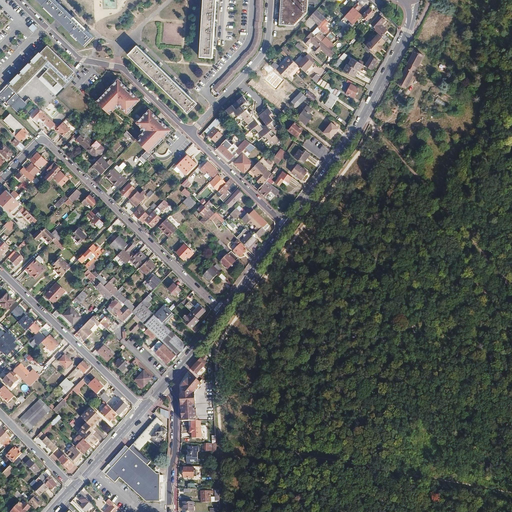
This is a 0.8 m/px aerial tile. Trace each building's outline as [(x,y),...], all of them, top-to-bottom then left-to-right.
[(35,0),(85,47),(94,37),(86,30),(76,20),(64,8),(55,0),(35,0)] [(203,0),(200,57),(213,58),(214,43),(215,27),(216,8),(216,0),(203,0)] [(220,80),(213,88),(218,92),(225,85),(226,85),(235,76),(234,75),(237,73),(246,63),(251,58),(255,54),(257,50),(259,45),(261,39),(262,30),(261,30),(262,23),(263,23),(264,9),(263,9),(263,0),(256,0),(256,9),(257,9),(256,22),(255,22),(254,29),(255,29),(254,38),(253,43),(250,48),(246,53),(241,58),(232,68),(229,70),(230,71),(220,81),(220,80)] [(282,0),(282,19),(280,19),(279,25),(295,26),(307,12),(308,2),(308,0),(282,0)] [(354,8),(343,20),(347,24),(358,12),(354,8)] [(368,9),(364,14),(365,15),(360,20),(366,25),(368,22),(368,21),(375,13),(370,9),(369,10),(368,9)] [(317,10),(310,17),(319,25),(325,20),(326,18),(317,10)] [(381,12),(372,22),(373,23),(372,25),(377,30),(376,31),(378,33),(385,41),(387,42),(389,39),(384,34),(386,32),(382,29),(384,27),(381,25),(386,21),(382,17),(384,15),(381,12)] [(350,22),(339,34),(342,36),(358,19),(356,18),(351,23),(350,22)] [(325,20),(319,25),(318,27),(324,33),(322,36),(315,30),(313,33),(322,41),(326,37),(328,35),(326,33),(328,31),(326,29),(327,28),(325,26),(328,23),(325,20)] [(29,28),(34,32),(38,27),(33,23),(29,28)] [(363,28),(356,36),(358,37),(367,27),(366,26),(363,28)] [(331,50),(322,41),(313,33),(312,32),(304,41),(308,45),(311,42),(317,47),(314,50),(317,53),(321,49),(329,56),(330,56),(331,57),(335,53),(331,50)] [(368,41),(365,45),(366,45),(371,50),(374,53),(378,49),(380,50),(383,46),(382,44),(385,41),(378,33),(370,41),(368,41)] [(326,37),(322,41),(331,50),(335,45),(326,37)] [(299,42),(296,45),(301,52),(304,49),(299,42)] [(72,67),(47,43),(9,85),(0,93),(0,100),(1,99),(3,97),(19,114),(31,103),(20,92),(44,69),(47,70),(39,78),(56,96),(69,81),(74,76),(73,75),(76,71),(72,67)] [(137,45),(128,55),(188,112),(197,103),(191,97),(181,88),(166,73),(149,57),(137,45)] [(283,47),(281,49),(290,57),(292,55),(283,47)] [(424,55),(413,49),(396,81),(407,87),(424,55)] [(340,59),(343,61),(344,62),(348,56),(344,53),(333,66),(340,59)] [(305,56),(297,65),(298,65),(306,73),(314,64),(316,62),(308,54),(305,56)] [(372,56),(365,66),(371,70),(373,67),(374,68),(377,63),(376,63),(378,60),(372,56)] [(278,71),(285,78),(288,75),(289,76),(298,65),(297,65),(290,58),(278,71)] [(340,59),(333,66),(337,68),(343,61),(340,59)] [(347,64),(343,71),(354,77),(358,70),(358,71),(362,64),(353,59),(349,65),(347,64)] [(316,67),(314,64),(306,73),(308,75),(316,67)] [(317,74),(312,79),(317,83),(317,84),(321,79),(322,79),(317,74)] [(294,95),(298,90),(283,77),(279,82),(294,95)] [(120,78),(95,102),(106,110),(113,103),(122,110),(137,94),(128,86),(120,78)] [(249,84),(281,110),(285,105),(253,79),(249,84)] [(321,79),(317,84),(321,86),(325,89),(327,90),(330,85),(321,79)] [(341,92),(330,85),(327,90),(330,92),(331,92),(332,93),(338,97),(341,92)] [(345,93),(354,97),(359,88),(351,85),(350,87),(349,86),(345,93)] [(292,101),(298,107),(308,97),(301,91),(292,101)] [(310,96),(308,94),(307,93),(306,95),(313,101),(317,97),(312,93),(311,94),(310,96)] [(331,108),(338,97),(332,93),(329,97),(330,98),(326,104),(331,108)] [(259,132),(258,132),(262,137),(265,135),(269,140),(273,145),(279,140),(275,135),(280,132),(276,127),(278,125),(274,120),(273,120),(269,115),(272,113),(268,108),(259,115),(248,101),(247,101),(243,96),(226,110),(230,115),(234,111),(238,116),(241,114),(245,119),(244,119),(249,124),(248,125),(252,130),(255,127),(259,132)] [(443,108),(446,104),(438,97),(435,101),(443,108)] [(154,110),(145,102),(132,116),(139,123),(134,131),(143,138),(147,134),(149,132),(162,118),(154,110)] [(298,118),(306,124),(313,115),(310,113),(313,110),(307,106),(303,111),(301,110),(298,114),(300,116),(298,118)] [(50,128),(55,124),(38,107),(30,116),(35,121),(39,117),(50,128)] [(25,127),(10,113),(4,120),(15,131),(13,133),(20,140),(22,138),(24,139),(26,137),(25,136),(28,133),(23,128),(25,127)] [(204,131),(208,135),(215,128),(221,121),(217,118),(204,131)] [(70,129),(63,122),(58,127),(56,129),(59,132),(64,136),(70,129)] [(297,137),(303,128),(295,122),(289,130),(297,137)] [(215,128),(208,135),(215,142),(222,135),(215,128)] [(127,131),(124,134),(133,143),(136,139),(127,131)] [(76,139),(87,150),(95,143),(84,132),(76,139)] [(237,150),(226,139),(218,148),(230,159),(234,155),(237,157),(246,148),(250,143),(246,140),(237,150)] [(19,140),(15,144),(14,145),(21,151),(26,147),(19,140)] [(95,143),(87,150),(96,158),(105,149),(96,141),(95,143)] [(250,143),(246,148),(250,152),(255,147),(250,143)] [(13,153),(4,144),(0,147),(0,151),(7,158),(9,156),(10,157),(11,157),(13,155),(13,154),(12,153),(13,153)] [(281,149),(272,160),(273,160),(275,162),(278,164),(286,153),(281,149)] [(303,163),(310,154),(305,150),(303,152),(299,149),(294,157),(298,160),(298,159),(303,163)] [(152,155),(147,150),(142,156),(147,161),(152,155)] [(163,150),(157,155),(168,166),(173,160),(163,150)] [(45,160),(38,153),(34,156),(31,159),(39,167),(45,160)] [(187,155),(177,165),(187,175),(197,164),(187,155)] [(243,155),(235,163),(244,172),(253,164),(243,155)] [(102,157),(93,165),(102,174),(114,162),(111,159),(107,162),(102,157)] [(208,162),(201,170),(205,173),(206,172),(213,178),(219,172),(208,162)] [(259,162),(251,170),(260,179),(257,181),(262,186),(266,181),(269,178),(271,174),(259,162)] [(32,163),(26,169),(34,176),(36,174),(38,175),(40,174),(38,172),(40,170),(32,163)] [(60,169),(57,165),(56,166),(54,164),(48,170),(54,176),(60,169)] [(117,165),(107,176),(118,187),(125,178),(119,173),(122,170),(117,165)] [(295,175),(301,179),(307,171),(299,166),(296,170),(297,171),(295,175)] [(34,176),(26,169),(24,167),(20,170),(22,172),(19,176),(23,180),(27,176),(32,182),(35,178),(34,176)] [(69,179),(60,170),(54,177),(62,185),(69,179)] [(292,177),(287,174),(282,171),(281,173),(282,174),(275,183),(279,186),(283,179),(288,183),(292,177)] [(269,178),(266,181),(270,183),(272,185),(274,182),(271,180),(275,175),(273,174),(269,178)] [(218,175),(211,183),(219,190),(226,183),(218,175)] [(187,179),(182,184),(184,187),(186,188),(187,189),(192,184),(187,179)] [(232,181),(230,179),(226,183),(227,184),(219,191),(226,197),(230,193),(228,190),(230,187),(230,186),(233,182),(232,181)] [(25,180),(18,187),(22,191),(29,184),(25,180)] [(262,186),(258,189),(265,196),(272,189),(268,185),(270,183),(266,181),(262,186)] [(126,195),(130,199),(131,199),(138,191),(130,183),(121,192),(125,195),(126,195)] [(185,188),(182,192),(187,197),(191,193),(185,188)] [(77,189),(68,198),(69,199),(65,203),(68,206),(72,201),(73,201),(81,193),(77,189)] [(235,201),(243,193),(239,189),(226,202),(232,207),(236,202),(235,201)] [(140,193),(138,191),(131,199),(138,206),(145,198),(143,196),(146,192),(144,190),(140,193)] [(235,201),(236,202),(244,194),(243,193),(235,201)] [(58,209),(68,198),(64,195),(55,205),(58,209)] [(97,201),(99,199),(95,196),(93,198),(90,195),(86,199),(85,199),(82,202),(86,206),(89,202),(93,206),(97,202),(97,201)] [(189,196),(183,202),(190,209),(196,203),(189,196)] [(209,204),(211,202),(209,201),(204,206),(202,204),(198,209),(201,212),(199,213),(203,217),(200,221),(204,225),(214,214),(214,213),(208,207),(211,205),(209,204)] [(101,209),(97,204),(87,215),(100,227),(104,223),(101,220),(105,217),(99,211),(101,209)] [(35,223),(37,221),(21,205),(19,208),(21,210),(24,213),(23,214),(30,221),(32,220),(35,223)] [(234,218),(243,208),(240,205),(231,215),(234,218)] [(139,208),(134,213),(143,221),(149,215),(142,209),(141,211),(139,208)] [(246,211),(248,214),(266,231),(271,226),(254,210),(252,208),(250,209),(249,208),(246,211)] [(65,219),(72,226),(82,216),(75,209),(65,219)] [(154,211),(147,219),(150,222),(148,223),(152,227),(161,218),(154,211)] [(214,213),(214,214),(223,223),(225,221),(216,212),(214,213)] [(260,238),(266,231),(248,214),(242,219),(247,224),(249,222),(252,225),(254,225),(255,224),(257,226),(255,228),(259,232),(257,234),(260,238)] [(178,229),(167,218),(159,227),(170,237),(177,230),(178,229)] [(11,231),(15,223),(9,219),(5,227),(11,231)] [(232,221),(228,225),(233,231),(237,227),(232,221)] [(35,235),(39,239),(43,236),(50,244),(53,241),(56,238),(55,237),(51,233),(46,228),(43,231),(41,230),(35,235)] [(87,236),(79,228),(72,235),(80,243),(87,236)] [(55,237),(56,238),(60,242),(64,239),(61,236),(55,230),(51,233),(55,237)] [(242,242),(248,248),(257,240),(247,230),(240,237),(243,240),(242,242)] [(113,242),(111,244),(120,253),(128,245),(119,236),(117,238),(113,242)] [(60,242),(56,238),(53,241),(58,246),(61,243),(60,242)] [(230,250),(220,240),(218,242),(228,252),(230,250)] [(0,255),(9,246),(5,242),(0,247),(0,255)] [(96,242),(81,258),(80,258),(78,260),(82,263),(87,257),(88,258),(97,248),(102,253),(105,250),(102,247),(103,246),(101,244),(99,245),(96,242)] [(128,245),(120,253),(119,254),(118,255),(127,264),(130,260),(134,256),(130,251),(135,246),(131,242),(128,245)] [(185,244),(177,252),(184,260),(188,256),(189,258),(194,253),(185,244)] [(241,244),(234,251),(240,257),(243,254),(245,255),(249,251),(241,244)] [(9,251),(12,254),(15,250),(17,248),(14,245),(9,251)] [(12,254),(9,257),(17,265),(23,258),(15,250),(12,254)] [(134,256),(130,260),(137,267),(147,257),(140,250),(134,256)] [(239,258),(232,251),(221,262),(228,269),(239,258)] [(98,253),(85,266),(87,268),(97,259),(100,255),(98,253)] [(57,272),(62,277),(71,267),(61,258),(53,266),(56,269),(57,268),(59,270),(58,271),(57,272)] [(34,274),(33,275),(37,278),(46,269),(36,259),(32,263),(27,268),(34,274)] [(99,262),(97,259),(87,268),(90,271),(99,262)] [(155,265),(149,259),(140,268),(147,274),(155,265)] [(214,266),(213,265),(204,275),(211,282),(217,275),(224,281),(226,278),(219,271),(214,266)] [(31,277),(33,275),(34,274),(27,268),(24,270),(31,277)] [(90,271),(87,268),(84,272),(91,279),(94,275),(93,274),(90,271)] [(153,288),(155,289),(161,282),(158,279),(159,279),(153,273),(143,283),(145,285),(146,284),(148,282),(153,288)] [(99,274),(96,277),(105,286),(108,283),(99,274)] [(92,281),(91,282),(109,300),(114,294),(105,286),(96,277),(92,281)] [(56,282),(53,286),(54,287),(46,294),(54,303),(65,291),(56,282)] [(114,294),(118,291),(109,282),(108,283),(105,286),(114,294)] [(168,289),(175,296),(181,290),(174,283),(168,289)] [(114,294),(117,298),(123,303),(127,300),(118,291),(114,294)] [(149,295),(151,293),(149,291),(143,297),(144,299),(149,295)] [(6,307),(8,309),(16,301),(8,293),(0,300),(5,305),(3,307),(5,308),(6,307)] [(81,293),(75,299),(80,304),(86,298),(85,297),(81,293)] [(144,299),(142,301),(142,302),(148,308),(151,305),(148,302),(152,299),(149,295),(144,299)] [(132,312),(123,303),(117,298),(109,305),(110,306),(113,309),(118,314),(120,317),(123,321),(132,312)] [(186,298),(182,302),(198,318),(203,314),(201,313),(205,309),(200,305),(196,308),(186,298)] [(132,312),(136,308),(127,300),(123,303),(132,312)] [(138,317),(144,323),(146,326),(148,327),(152,331),(178,356),(187,345),(165,325),(155,315),(148,308),(142,302),(136,308),(132,312),(136,316),(138,317)] [(36,335),(43,328),(20,304),(11,313),(28,330),(29,329),(36,335)] [(173,313),(172,312),(165,305),(163,308),(171,316),(173,313)] [(73,321),(75,323),(81,317),(71,308),(64,315),(72,322),(73,321)] [(155,315),(165,325),(169,321),(167,320),(171,316),(163,308),(155,315)] [(58,309),(53,315),(56,318),(61,313),(58,309)] [(199,320),(192,313),(188,317),(186,315),(184,317),(186,319),(185,321),(192,328),(199,320)] [(93,316),(78,332),(85,339),(91,334),(87,331),(95,323),(98,326),(104,331),(106,329),(100,322),(95,317),(93,316)] [(131,331),(134,334),(144,323),(138,317),(136,316),(133,318),(138,323),(131,331)] [(101,321),(100,322),(106,329),(109,325),(103,319),(101,321)] [(0,324),(0,348),(9,357),(22,344),(1,323),(0,324)] [(59,343),(50,334),(43,342),(51,351),(59,343)] [(152,349),(156,352),(159,348),(163,344),(160,341),(152,349)] [(175,355),(163,344),(159,348),(156,352),(168,364),(175,355)] [(114,355),(104,345),(98,352),(107,361),(114,355)] [(207,350),(196,362),(201,367),(205,363),(208,365),(208,358),(207,350)] [(63,356),(59,361),(66,368),(72,362),(65,355),(63,356)] [(129,364),(122,357),(116,364),(123,371),(129,364)] [(140,361),(137,358),(132,364),(135,367),(137,364),(140,361)] [(83,361),(78,367),(80,369),(79,370),(81,372),(82,371),(84,373),(89,368),(83,361)] [(20,378),(26,383),(30,379),(34,383),(39,377),(32,370),(30,373),(21,364),(14,371),(14,372),(17,374),(20,378)] [(147,367),(144,370),(152,377),(154,375),(147,367)] [(143,388),(152,377),(144,370),(135,381),(143,388)] [(14,372),(14,371),(12,373),(11,372),(3,380),(11,388),(19,380),(19,379),(20,378),(17,374),(14,372)] [(186,394),(182,395),(183,405),(196,404),(195,392),(202,384),(193,376),(190,380),(188,379),(187,378),(181,385),(184,389),(186,390),(186,394)] [(73,386),(66,379),(60,385),(66,391),(64,393),(65,394),(73,386)] [(75,392),(85,382),(82,380),(73,390),(75,392)] [(15,397),(5,387),(0,391),(0,394),(4,399),(5,398),(9,402),(15,397)] [(119,392),(113,387),(110,390),(116,395),(119,392)] [(104,393),(101,397),(106,403),(110,399),(104,393)] [(51,410),(41,399),(20,419),(30,430),(51,410)] [(55,408),(54,410),(56,412),(63,405),(66,407),(69,405),(63,400),(60,403),(55,408)] [(123,401),(122,400),(115,408),(121,414),(128,406),(123,401)] [(115,417),(117,414),(107,405),(100,412),(110,422),(112,419),(115,417)] [(168,411),(159,407),(156,411),(168,419),(168,411)] [(184,421),(188,421),(195,421),(197,421),(196,408),(183,409),(184,421)] [(89,424),(94,430),(97,426),(96,425),(99,422),(100,423),(103,420),(93,410),(84,419),(87,423),(89,424)] [(59,415),(42,432),(44,434),(61,417),(59,415)] [(163,423),(157,417),(141,435),(148,441),(149,442),(150,441),(150,440),(156,431),(157,432),(162,427),(160,426),(163,423)] [(195,421),(188,421),(188,437),(197,437),(197,422),(195,422),(195,421)] [(105,422),(100,426),(107,433),(112,429),(105,422)] [(93,434),(96,431),(94,430),(89,424),(87,423),(82,429),(84,430),(80,435),(92,446),(98,439),(93,434)] [(150,440),(150,441),(159,447),(165,439),(162,437),(168,432),(162,427),(157,432),(156,431),(150,440)] [(6,447),(12,441),(9,438),(10,437),(2,429),(0,431),(0,443),(2,444),(6,447)] [(148,441),(141,435),(133,445),(139,451),(148,441)] [(91,447),(80,436),(75,441),(79,445),(76,447),(84,455),(91,447)] [(58,448),(47,437),(43,441),(54,452),(58,448)] [(213,443),(205,443),(205,450),(212,450),(212,452),(213,452),(213,443)] [(151,461),(139,451),(133,445),(129,449),(126,446),(115,458),(118,460),(112,468),(106,474),(115,483),(120,477),(146,501),(160,502),(160,498),(160,492),(161,492),(161,482),(163,482),(163,475),(160,475),(160,474),(157,474),(148,465),(151,461)] [(83,456),(73,446),(69,450),(71,452),(68,455),(72,459),(76,463),(83,456)] [(19,457),(22,454),(15,447),(8,454),(15,461),(19,457)] [(188,447),(188,456),(198,455),(198,452),(199,452),(199,447),(188,447)] [(22,454),(19,457),(21,460),(27,454),(25,452),(22,454)] [(75,465),(65,455),(60,460),(69,470),(75,465)] [(118,460),(115,458),(110,463),(109,465),(112,468),(118,460)] [(26,465),(35,474),(39,469),(31,460),(26,465)] [(2,474),(6,478),(15,470),(10,466),(2,474)] [(194,467),(184,467),(184,478),(194,478),(194,474),(197,474),(197,470),(194,470),(194,467)] [(39,478),(41,480),(49,488),(51,490),(57,484),(50,477),(47,479),(42,474),(39,478)] [(32,488),(40,496),(45,491),(46,492),(49,488),(41,480),(32,488)] [(23,496),(17,490),(13,495),(19,500),(23,496)] [(82,496),(91,504),(92,502),(84,494),(85,494),(81,490),(79,493),(82,496)] [(201,491),(201,502),(214,502),(214,497),(210,497),(210,494),(214,494),(214,491),(201,491)] [(42,503),(34,493),(31,496),(33,498),(29,502),(36,509),(42,503)] [(91,504),(82,496),(79,500),(87,506),(88,507),(91,504)] [(103,511),(114,511),(118,508),(109,499),(106,502),(109,506),(104,511),(103,511)] [(26,511),(31,507),(23,501),(21,503),(20,503),(11,511),(26,511)] [(183,502),(183,507),(185,507),(185,511),(194,511),(194,502),(183,502)]
